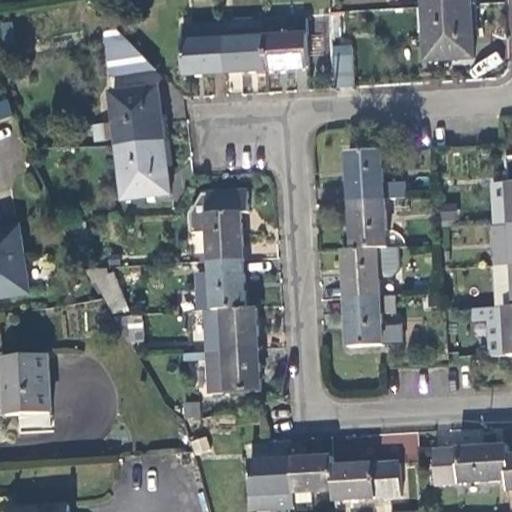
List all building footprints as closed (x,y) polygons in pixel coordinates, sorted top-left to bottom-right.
[(423,0),(424,9),(472,6),(471,0),(423,0)] [(476,61),(472,6),(424,9),(427,64),(476,61)] [(306,20),(264,23),(267,73),(310,71),(306,20)] [(264,23),(223,25),(226,76),(267,73),(264,23)] [(14,45),(12,24),(2,25),(5,47),(14,45)] [(185,78),(226,76),(223,25),(182,27),(185,78)] [(111,77),(158,72),(120,33),(108,35),(111,77)] [(352,61),(335,62),(336,90),(354,90),(352,61)] [(112,94),(117,149),(165,143),(159,89),(112,94)] [(0,100),(0,119),(13,116),(7,98),(0,100)] [(165,143),(117,149),(123,201),(171,197),(165,143)] [(348,155),(351,203),(385,201),(406,200),(405,184),(385,185),(383,152),(348,155)] [(495,223),(511,222),(509,184),(493,184),(495,223)] [(208,235),(210,264),(245,262),(242,215),(250,215),(249,193),(203,196),(191,216),(192,235),(208,235)] [(389,250),(385,201),(351,203),(354,251),(379,250),(389,250)] [(85,225),(72,226),(73,245),(87,245),(85,225)] [(493,227),(495,268),(511,267),(511,226),(493,227)] [(0,299),(29,295),(19,228),(0,231),(0,299)] [(344,252),(347,300),(394,298),(393,286),(390,286),(382,286),(379,250),(354,251),(344,252)] [(393,281),(391,250),(389,250),(379,250),(382,286),(390,286),(389,281),(393,281)] [(210,275),(212,313),(248,311),(245,262),(210,264),(210,275)] [(511,267),(495,268),(498,311),(511,309),(511,267)] [(127,309),(111,269),(86,271),(93,285),(96,284),(107,301),(115,315),(127,309)] [(197,276),(199,314),(205,313),(212,313),(210,275),(197,276)] [(397,314),(396,298),(394,298),(347,300),(350,350),(385,348),(385,346),(384,329),(383,315),(397,314)] [(511,358),(511,309),(498,311),(474,312),(476,327),(489,327),(492,359),(511,358)] [(260,352),(258,310),(248,311),(212,313),(205,313),(207,355),(260,352)] [(126,341),(142,341),(142,315),(125,316),(126,341)] [(262,394),(260,352),(207,355),(210,396),(262,394)] [(52,415),(49,356),(3,359),(7,418),(19,417),(52,415)] [(185,421),(201,419),(199,400),(183,402),(185,421)] [(52,415),(19,417),(20,430),(53,428),(52,415)] [(192,444),(195,453),(200,453),(201,455),(210,452),(205,439),(192,444)] [(435,487),(509,483),(508,458),(507,447),(433,452),(435,487)] [(333,458),(291,461),(293,496),(335,493),(334,469),(333,458)] [(252,498),(293,496),(291,461),(250,463),(252,498)] [(400,464),(334,469),(335,493),(336,504),(402,499),(400,464)]
